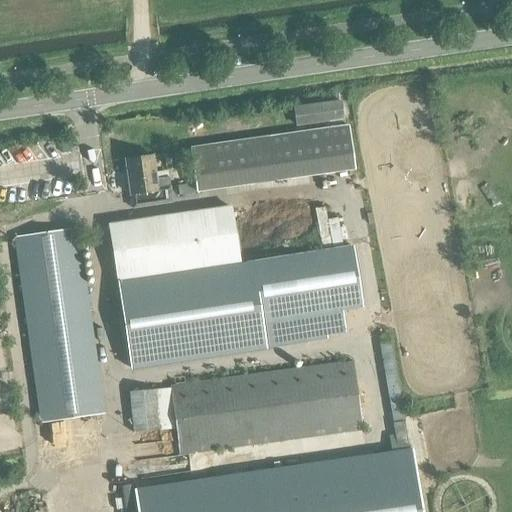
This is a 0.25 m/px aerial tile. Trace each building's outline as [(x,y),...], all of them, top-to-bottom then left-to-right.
[(339,101),(295,107),(298,125),(342,119),(339,101)] [(196,188),(355,168),(349,122),(191,142),(196,188)] [(189,147),(181,149),(183,159),(191,157),(189,147)] [(157,189),(151,156),(125,160),(125,164),(124,165),(125,172),(127,173),(130,195),(132,208),(170,202),(168,187),(157,189)] [(193,172),(185,173),(186,183),(194,182),(193,172)] [(230,206),(107,225),(116,282),(129,365),(130,371),(155,367),(265,350),(261,324),(341,312),(361,308),(351,246),(239,264),(230,206)] [(43,421),(102,413),(74,229),(13,238),(43,421)] [(350,358),(127,389),(137,461),(360,429),(350,358)] [(393,444),(408,439),(405,427),(389,432),(393,444)] [(135,490),(138,511),(420,511),(412,452),(135,490)]
